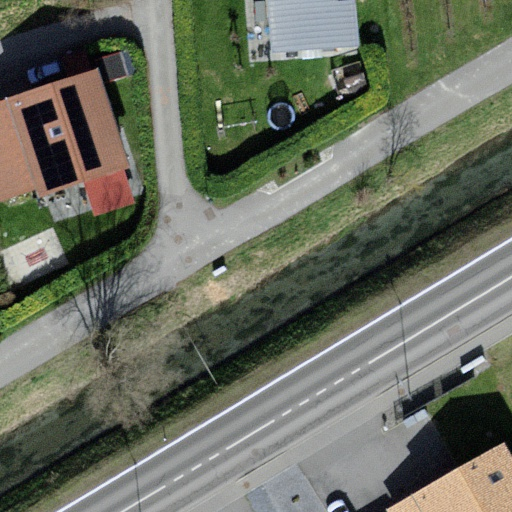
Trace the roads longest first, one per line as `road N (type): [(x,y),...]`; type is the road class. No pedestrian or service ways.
road 1 (secondary): [(116,511),(511,271)]
road 2 (residential): [(171,253),(511,50)]
road 3 (residential): [(156,10),(171,253)]
road 4 (residential): [(0,358),(171,253)]
road 5 (residential): [(0,52),(118,13),(156,10)]
